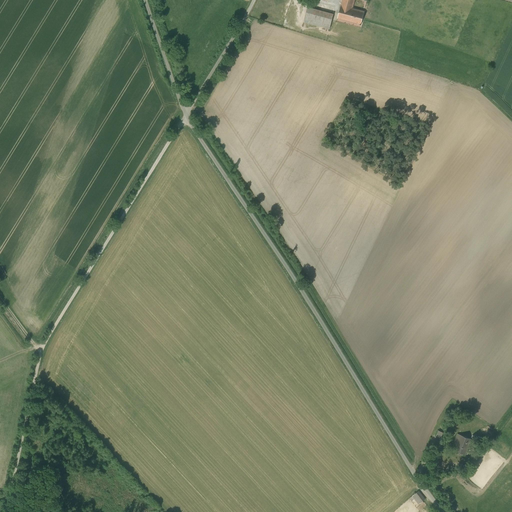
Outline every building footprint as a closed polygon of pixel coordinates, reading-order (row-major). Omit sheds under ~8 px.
[(354,0),(342,0),(341,5),(352,8),(354,0)] [(352,8),(341,5),(338,18),(360,24),(359,26),(360,26),(361,24),(364,12),(352,8)] [(314,10),(308,8),(304,22),(310,24),(314,10)] [(334,16),(314,10),(310,24),(330,29),(332,20),(334,16)] [(439,430),(435,437),(440,440),(444,432),(439,430)] [(471,439),(460,435),(454,450),(465,454),(469,445),(471,439)] [(478,437),(472,435),(471,439),(469,445),(480,449),(484,439),(478,436),(478,437)] [(425,500),(419,491),(416,493),(416,494),(421,502),(425,500)]
